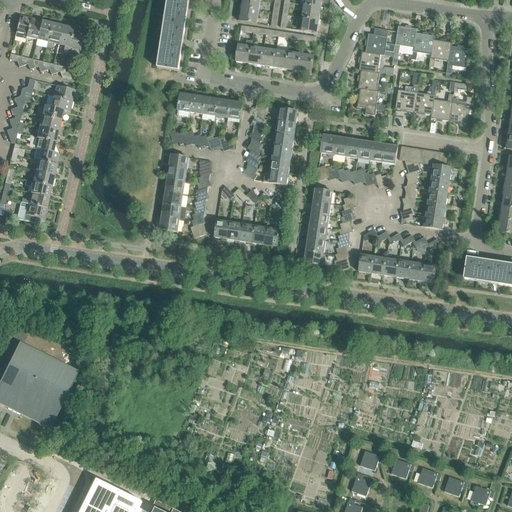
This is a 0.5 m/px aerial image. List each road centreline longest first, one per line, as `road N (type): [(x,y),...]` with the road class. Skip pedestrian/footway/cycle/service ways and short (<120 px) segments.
road 1 (tertiary): [(511,321),(0,248)]
road 2 (residential): [(357,19),(326,90),(313,96),(202,79),(215,0)]
road 3 (residential): [(491,18),(487,152)]
road 4 (unclassified): [(94,511),(87,486),(0,442)]
